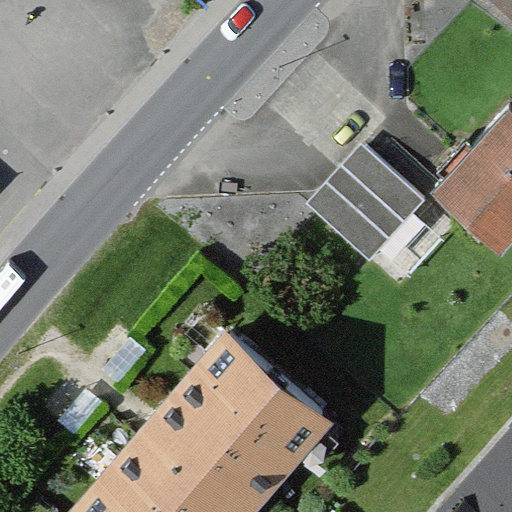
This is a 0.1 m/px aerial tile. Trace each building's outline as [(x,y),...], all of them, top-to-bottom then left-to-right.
[(511,0),(499,0),(511,12),(511,0)] [(462,149),(436,176),(499,236),(511,222),(511,102),(508,99),(462,149)] [(422,195),(361,139),(309,197),(319,207),(370,252),(422,195)] [(119,445),(61,511),(240,511),(256,495),(330,408),(226,320),(152,406),(145,414),(136,425),(119,445)] [(511,511),(511,415),(426,511),(511,511)]
